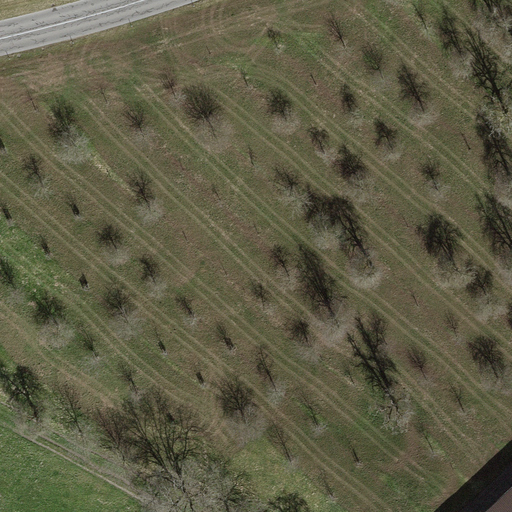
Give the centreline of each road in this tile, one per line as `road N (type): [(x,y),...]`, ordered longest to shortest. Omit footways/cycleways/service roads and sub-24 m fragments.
road 1 (track): [(0,416),(171,511)]
road 2 (tertiary): [(144,0),(0,39)]
